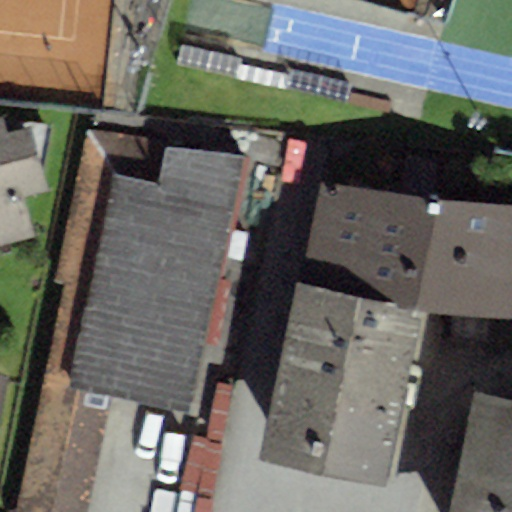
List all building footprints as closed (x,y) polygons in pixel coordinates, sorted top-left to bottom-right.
[(281,139),(94,116),(92,130),(86,130),(54,281),(63,284),(15,511),(87,511),(108,412),(84,407),(88,391),(159,402),(199,220),(233,226),(247,161),(279,163),(281,139)] [(2,118),(0,118),(0,240),(29,233),(19,196),(47,188),(42,172),(50,126),(2,118)] [(402,192),(320,182),(256,457),(385,486),(421,311),(511,316),(511,205),(434,196),(434,159),(403,155),(402,192)] [(233,226),(199,220),(159,402),(194,414),(233,226)] [(0,421),(9,379),(0,377),(0,421)] [(511,511),(511,395),(471,387),(445,511),(511,511)]
